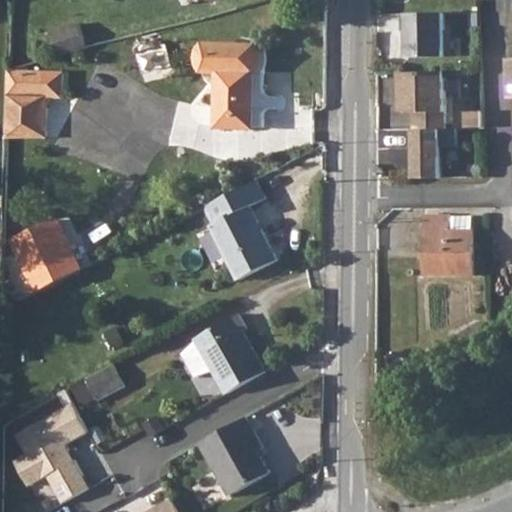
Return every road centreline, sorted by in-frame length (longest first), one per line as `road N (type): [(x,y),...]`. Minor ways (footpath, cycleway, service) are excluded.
road 1 (residential): [(355,195),(501,194),(494,50),(511,32)]
road 2 (unknown): [(356,130),(227,152),(83,92)]
road 3 (residential): [(354,349),(325,355),(137,462)]
road 4 (tertiary): [(355,195),(357,0)]
road 5 (tertiary): [(352,511),(354,349)]
road 6 (tertiary): [(354,349),(355,195)]
